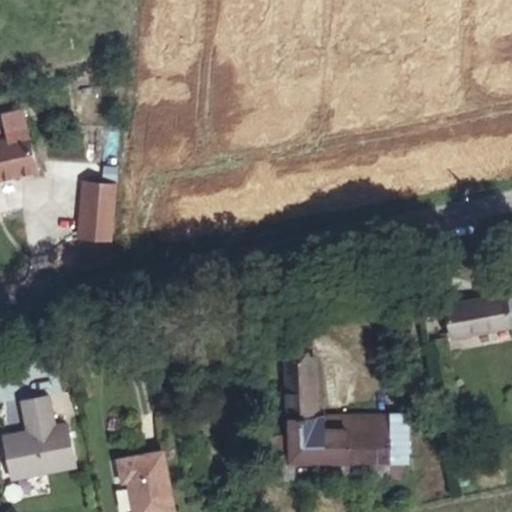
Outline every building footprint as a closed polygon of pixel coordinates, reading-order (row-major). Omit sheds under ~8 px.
[(26,144),(0,150),(0,198),(8,197),(6,188),(55,176),(44,132),(24,137),(26,144)] [(80,174),(77,234),(113,236),(116,175),(80,174)] [(449,306),(455,337),(504,329),(498,298),(449,306)] [(328,351),(295,351),(292,447),(352,448),(354,421),(325,419),(328,351)] [(4,436),(13,479),(76,466),(68,423),(56,426),(50,395),(22,400),(28,431),(4,436)] [(174,511),(163,451),(119,460),(123,482),(129,481),(134,511),(174,511)]
